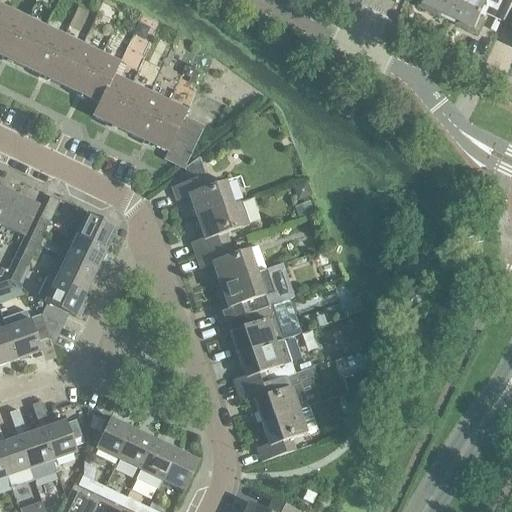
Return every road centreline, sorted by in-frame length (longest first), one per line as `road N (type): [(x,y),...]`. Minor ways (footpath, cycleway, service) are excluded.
road 1 (residential): [(212,511),(226,455),(146,215)]
road 2 (residential): [(0,399),(74,372),(146,215)]
road 3 (unclassified): [(511,162),(452,124),(411,76),(361,49)]
road 4 (residential): [(146,215),(122,192),(0,134)]
road 5 (tertiary): [(421,511),(511,382)]
road 6 (unclassified): [(361,49),(251,0)]
